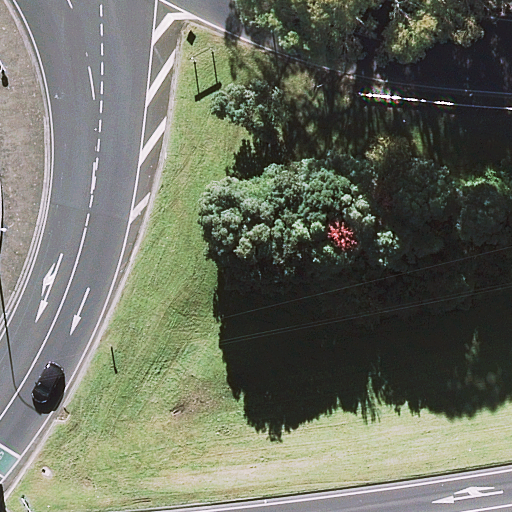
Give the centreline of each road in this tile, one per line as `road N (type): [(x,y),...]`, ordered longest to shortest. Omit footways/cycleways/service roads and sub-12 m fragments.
road 1 (trunk): [(105,0),(105,110),(81,253),(58,316),(0,420)]
road 2 (trunk): [(240,0),(345,34),(511,55)]
